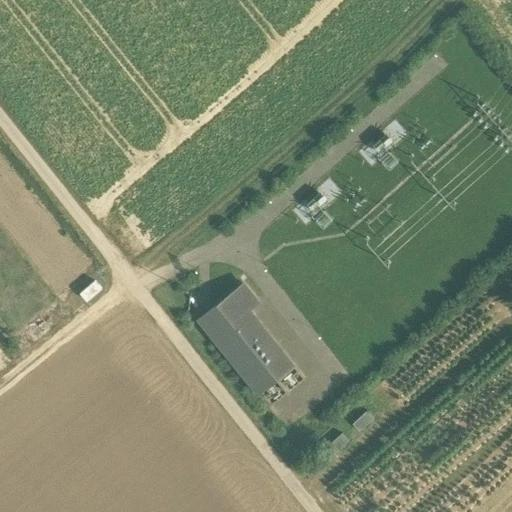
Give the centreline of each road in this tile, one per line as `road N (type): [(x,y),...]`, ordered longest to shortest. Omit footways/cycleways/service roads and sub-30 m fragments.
road 1 (track): [(442,0),(372,74),(0,390)]
road 2 (track): [(316,511),(0,120)]
